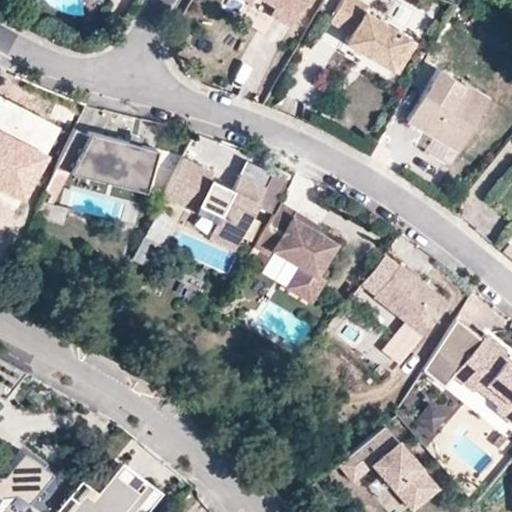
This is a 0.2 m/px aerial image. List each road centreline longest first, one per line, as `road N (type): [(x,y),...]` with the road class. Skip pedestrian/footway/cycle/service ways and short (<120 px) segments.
road 1 (residential): [(122,84),(265,133),(340,169),(417,214),(511,287)]
road 2 (residential): [(259,511),(209,457),(132,400),(0,322)]
road 3 (residential): [(0,37),(122,84)]
